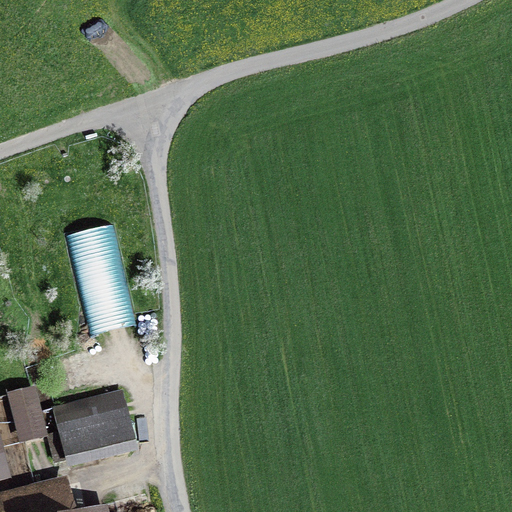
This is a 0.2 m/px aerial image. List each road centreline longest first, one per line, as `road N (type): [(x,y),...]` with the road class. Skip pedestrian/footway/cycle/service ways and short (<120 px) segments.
road 1 (unclassified): [(187,511),(172,446),(165,218),(147,102)]
road 2 (unclassified): [(147,102),(463,0)]
road 3 (unclassified): [(147,102),(0,154)]
